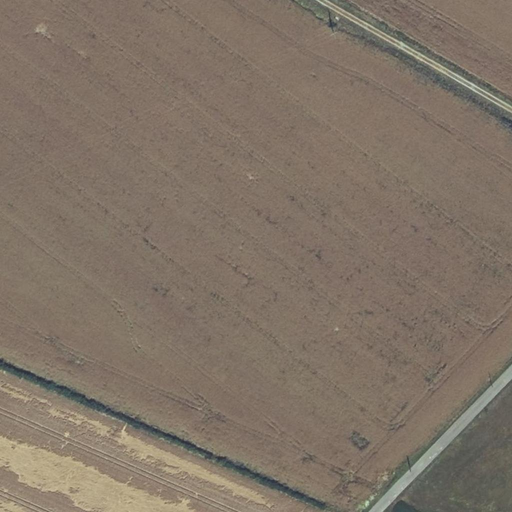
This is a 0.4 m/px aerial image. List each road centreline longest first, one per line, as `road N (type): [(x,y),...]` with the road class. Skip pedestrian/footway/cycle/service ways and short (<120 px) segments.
road 1 (track): [(511,111),(322,0)]
road 2 (unclassified): [(375,511),(511,371)]
